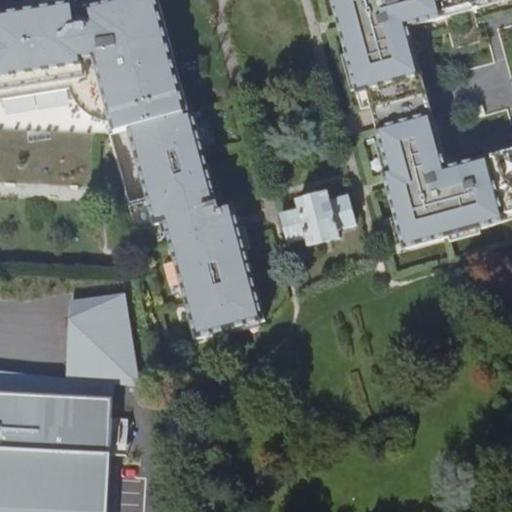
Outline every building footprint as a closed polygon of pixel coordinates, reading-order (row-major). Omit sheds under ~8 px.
[(163,229),(172,262),(178,260),(184,284),(179,286),(194,340),(212,336),(258,324),(263,323),(255,292),(245,295),(242,283),(252,281),(245,253),(239,231),(237,224),(234,215),(232,205),(229,205),(222,207),(217,208),(211,183),(193,113),(188,114),(158,0),(121,0),(122,1),(114,2),(113,0),(94,0),(34,9),(35,18),(28,19),(26,10),(0,14),(0,109),(67,82),(70,90),(75,98),(80,103),(86,108),(92,111),(101,114),(108,116),(110,116),(111,127),(127,125),(131,142),(141,140),(146,163),(136,165),(150,222),(155,220),(160,219),(163,229)] [(350,52),(359,87),(360,93),(370,90),(374,107),(376,117),(379,129),(379,132),(383,146),(389,172),(384,173),(386,180),(387,184),(388,188),(395,219),(401,246),(402,251),(447,238),(477,230),(502,224),(504,223),(502,216),(511,213),(511,0),(338,0),(342,18),(345,28),(350,52)] [(354,88),(359,87),(350,52),(346,53),(354,88)] [(364,109),(374,107),(370,90),(360,93),(364,109)] [(131,142),(136,165),(146,163),(141,140),(131,142)] [(378,147),(384,173),(389,172),(383,146),(378,147)] [(217,208),(222,207),(216,182),(211,183),(217,208)] [(332,201),(330,194),(298,203),(301,211),(283,215),(288,233),(291,244),(309,239),(312,247),(343,239),(340,230),(358,225),(355,214),(351,196),(332,201)] [(511,213),(502,216),(504,223),(511,220),(511,213)] [(158,231),(163,229),(160,219),(155,220),(158,231)] [(396,247),(401,246),(395,219),(390,220),(396,247)] [(239,231),(245,253),(250,252),(245,234),(244,230),(239,231)] [(477,230),(447,238),(448,243),(478,235),(477,230)] [(172,262),(179,286),(184,284),(178,260),(172,262)] [(245,295),(255,292),(252,281),(242,283),(245,295)] [(130,292),(74,298),(70,376),(145,386),(130,292)] [(258,324),(212,336),(213,340),(259,329),(258,324)] [(112,452),(116,397),(0,391),(0,511),(112,511),(116,453),(112,452)]
